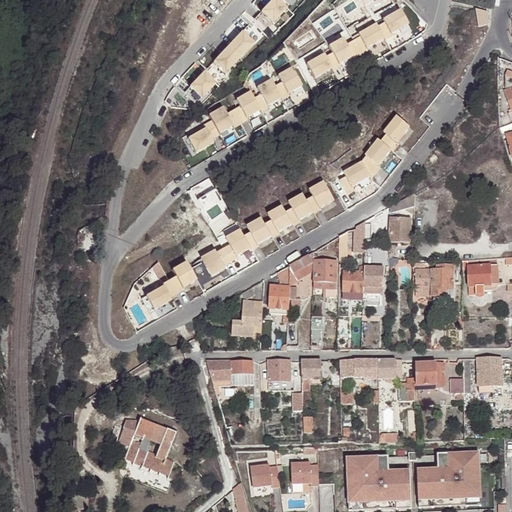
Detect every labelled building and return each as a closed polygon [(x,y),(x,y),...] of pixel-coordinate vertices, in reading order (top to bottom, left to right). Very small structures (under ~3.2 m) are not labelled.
[(280,0),(272,0),(257,17),(269,28),(288,7),(280,0)] [(323,54),(305,65),(313,79),(331,69),(332,71),(339,67),(338,65),(351,57),(353,59),(368,50),(367,48),(385,38),(386,40),(393,36),(392,34),(409,23),(401,9),(383,20),(385,23),(378,26),(377,23),(359,34),(360,37),(345,45),(342,39),(328,47),(331,53),(325,57),(323,54)] [(243,33),(215,63),(227,74),(254,43),(243,33)] [(498,72),(505,74),(504,77),(505,92),(511,89),(511,64),(509,63),(498,61),(498,72)] [(206,128),(189,139),(197,153),(215,142),(213,139),(220,134),(220,133),(233,125),(235,127),(241,124),(249,119),(247,117),(261,109),(263,111),(269,107),(268,105),(282,97),(283,99),(290,95),(289,93),(302,85),(292,67),(278,75),(282,82),(275,86),(271,79),(257,88),(261,94),(255,98),(251,91),(237,99),(241,106),(227,114),(223,107),(209,115),(212,121),(204,125),(206,128)] [(207,73),(188,94),(200,105),(219,84),(207,73)] [(348,180),(342,184),(350,197),(356,193),(354,190),(372,179),(373,181),(382,169),(380,168),(392,152),(394,153),(400,146),(398,145),(410,128),(397,118),(385,135),(388,137),(383,144),(380,142),(368,158),(368,159),(364,166),(346,176),(348,180)] [(216,251),(202,259),(205,263),(212,277),(226,269),(225,267),(239,259),(238,257),(252,249),(253,250),(260,246),(259,244),(273,236),(274,238),(281,234),(280,232),(293,224),(295,226),(302,221),(300,219),(314,211),(315,213),(323,209),(321,207),(335,199),(326,183),(311,191),(315,198),(308,202),(305,195),(290,203),(294,210),(288,213),(284,207),(269,215),(273,222),(267,225),(263,219),(248,227),(252,234),(245,238),(242,231),(227,239),(231,246),(218,253),(216,251)] [(414,194),(391,208),(391,214),(414,206),(414,194)] [(379,215),(366,222),(371,231),(377,228),(377,226),(384,222),(379,215)] [(411,219),(391,218),(391,226),(390,236),(390,243),(410,244),(411,219)] [(364,223),(355,228),(354,243),(364,243),(364,223)] [(348,232),(339,238),(339,250),(348,250),(348,232)] [(313,253),(291,266),(290,277),(294,274),(307,267),(313,264),(313,253)] [(496,259),(467,261),(467,267),(490,266),(497,266),(496,259)] [(314,261),(314,283),(336,285),(336,262),(314,261)] [(190,271),(186,264),(172,272),(176,279),(168,283),(162,286),(163,288),(146,298),(153,313),(174,301),(173,299),(184,292),(183,290),(196,282),(190,271)] [(437,270),(431,270),(431,289),(446,289),(453,289),(453,264),(437,265),(437,270)] [(291,266),(270,278),(270,281),(272,281),(273,282),(280,280),(281,282),(290,280),(290,277),(291,266)] [(490,266),(467,267),(468,287),(483,285),(490,286),(490,275),(490,266)] [(307,267),(294,274),(297,281),(311,273),(307,267)] [(359,268),(358,274),(344,273),(343,300),(362,302),(363,297),(364,268),(359,268)] [(384,268),(364,268),(363,297),(383,297),(384,268)] [(431,289),(431,270),(416,271),(416,290),(418,291),(431,289)] [(483,285),(468,287),(468,295),(475,295),(475,297),(478,299),(481,299),(483,298),(483,294),(483,285)] [(483,285),(483,294),(498,291),(497,285),(490,286),(483,285)] [(288,309),(289,288),(270,287),(268,308),(283,309),(288,309)] [(252,288),(242,294),(245,300),(255,293),(252,288)] [(418,298),(432,298),(431,289),(418,291),(418,298)] [(431,289),(432,298),(446,298),(446,289),(431,289)] [(261,327),(262,302),(242,302),(242,308),(242,315),(241,322),(231,322),(231,337),(250,337),(253,337),(253,332),(253,327),(261,327)] [(268,315),(288,316),(288,309),(283,309),(268,308),(268,315)] [(311,317),(310,346),(320,346),(321,318),(311,317)] [(435,319),(435,346),(445,346),(446,320),(435,319)] [(395,360),(377,361),(377,362),(377,365),(377,377),(378,380),(395,380),(395,360)] [(499,360),(477,360),(478,387),(487,387),(499,387),(500,387),(499,360)] [(290,361),(267,362),(268,383),(290,382),(290,365),(290,361)] [(321,361),(301,361),(301,381),(308,381),(309,381),(320,381),(321,380),(321,361)] [(363,365),(363,361),(344,361),(339,361),(339,367),(339,375),(339,379),(363,379),(363,381),(378,380),(377,377),(377,365),(363,365)] [(211,382),(228,382),(231,382),(231,376),(230,362),(205,362),(211,382)] [(254,376),(254,362),(230,362),(231,376),(254,376)] [(434,385),(434,364),(415,364),(415,385),(434,385)] [(442,364),(434,364),(434,385),(442,385),(442,364)] [(398,403),(413,402),(413,380),(407,380),(407,388),(398,388),(398,403)] [(462,386),(462,380),(449,381),(449,394),(451,394),(463,394),(462,386)] [(339,388),(340,405),(352,406),(353,388),(339,388)] [(463,394),(451,394),(451,399),(453,399),(453,403),(463,403),(463,394)] [(167,476),(173,463),(156,456),(160,445),(169,448),(175,431),(140,417),(134,434),(126,431),(119,448),(127,451),(124,459),(167,476)] [(302,419),(302,434),(313,434),(312,418),(302,419)] [(397,436),(382,437),(383,446),(397,445),(397,436)] [(193,457),(198,466),(206,462),(202,453),(193,457)] [(408,458),(409,463),(417,463),(417,458),(417,455),(408,455),(408,458)] [(475,456),(455,456),(455,461),(438,461),(439,472),(418,473),(419,504),(482,502),(480,470),(475,471),(475,456)] [(372,459),(352,460),(353,475),(348,475),(349,506),(411,504),(410,473),(389,474),(389,463),(372,464),(372,459)] [(310,465),(291,466),(292,487),(310,486),(310,489),(318,488),(318,467),(310,468),(310,465)] [(269,467),(250,470),(253,490),(271,488),(271,490),(280,489),(277,469),(269,469),(269,467)] [(233,491),(237,502),(245,500),(241,484),(233,491)] [(239,511),(248,511),(245,500),(237,502),(239,511)] [(86,511),(87,502),(77,501),(76,511),(86,511)] [(419,504),(419,511),(434,511),(434,510),(466,508),(466,509),(482,509),(482,502),(419,504)]
